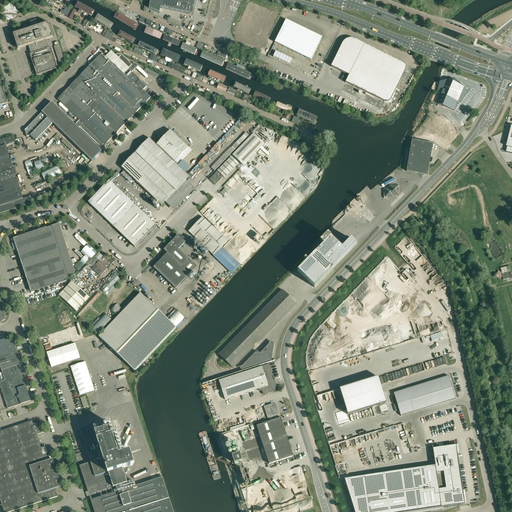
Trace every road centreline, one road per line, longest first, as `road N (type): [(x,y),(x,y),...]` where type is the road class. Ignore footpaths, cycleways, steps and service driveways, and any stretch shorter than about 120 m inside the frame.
road 1 (unclassified): [(329,511),(286,377),(288,335),(479,128)]
road 2 (residential): [(219,30),(262,56),(285,13),(415,59),(407,76)]
road 3 (primary): [(285,0),(503,76)]
road 4 (unclassified): [(215,193),(207,188),(129,262),(66,206)]
road 5 (primary): [(506,64),(336,0)]
road 6 (unclassified): [(66,206),(188,79)]
road 7 (unclassified): [(0,132),(21,124),(100,38)]
road 8 (unclassified): [(309,133),(188,79)]
road 9 (unknown): [(123,404),(112,363),(104,354),(91,356),(102,416)]
